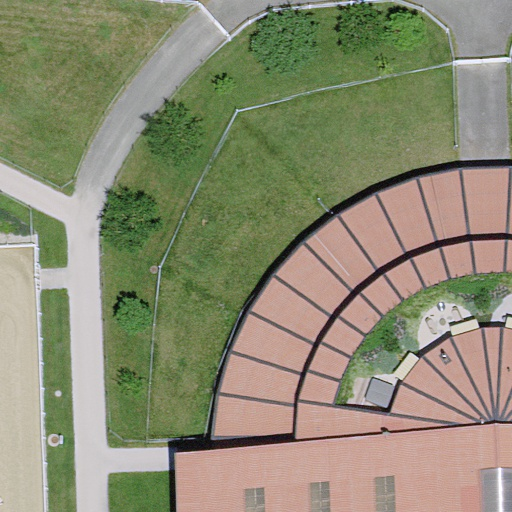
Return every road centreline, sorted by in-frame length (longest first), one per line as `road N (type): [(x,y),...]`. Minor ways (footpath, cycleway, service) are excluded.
road 1 (unknown): [(254,0),(168,69),(117,134),(84,218),(94,511)]
road 2 (unknown): [(481,0),(486,166)]
